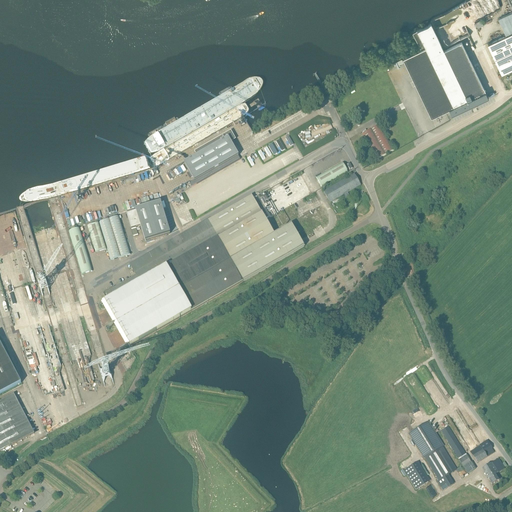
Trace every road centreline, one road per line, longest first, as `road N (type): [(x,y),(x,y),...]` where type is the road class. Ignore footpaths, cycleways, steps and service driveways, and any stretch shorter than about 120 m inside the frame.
road 1 (unclassified): [(5,477),(118,406),(162,341),(378,214)]
road 2 (unclassified): [(511,465),(441,364),(378,214)]
road 3 (unclassified): [(378,214),(372,174),(511,92)]
road 4 (unknown): [(93,303),(28,323),(43,380)]
